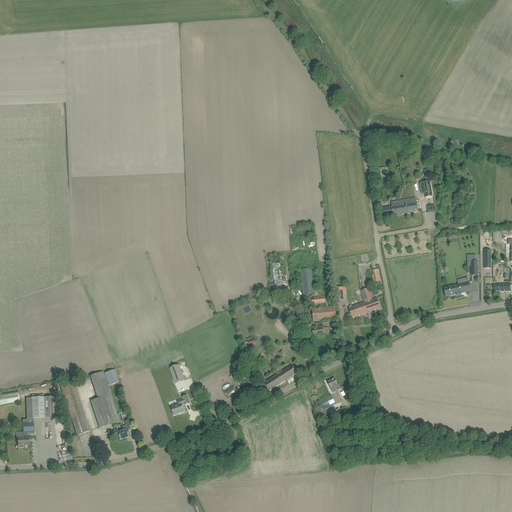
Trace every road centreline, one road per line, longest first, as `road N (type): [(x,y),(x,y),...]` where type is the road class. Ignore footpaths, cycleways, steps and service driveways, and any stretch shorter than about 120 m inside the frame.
road 1 (unclassified): [(0,468),(116,462),(226,420),(391,334)]
road 2 (track): [(258,0),(365,151)]
road 3 (unclassified): [(391,334),(365,151)]
road 4 (unknown): [(320,371),(308,326),(390,323)]
road 5 (unclassified): [(391,334),(459,310),(511,305)]
